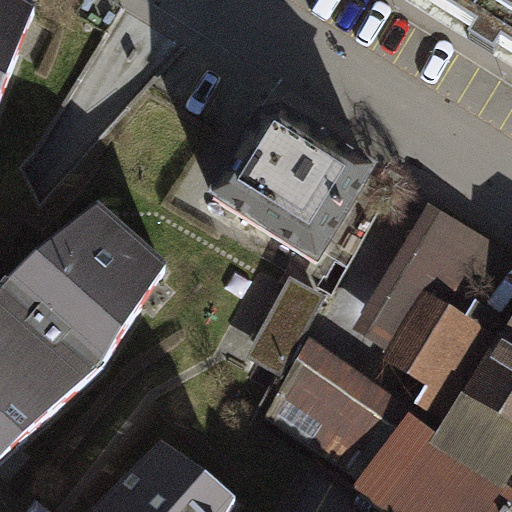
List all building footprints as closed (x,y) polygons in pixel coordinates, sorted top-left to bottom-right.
[(511,0),(424,0),(477,33),(470,45),(494,60),(503,46),(511,51),(511,0)] [(0,103),(34,22),(0,3),(0,103)] [(372,174),(287,123),(263,129),(216,207),(315,267),(372,174)] [(412,417),(311,346),(261,425),(362,489),(354,499),(374,511),(511,511),(511,331),(476,308),(508,257),(434,210),(355,334),(389,356),(382,367),(426,397),(412,417)] [(0,478),(96,387),(162,273),(95,218),(1,297),(0,299),(0,478)] [(330,305),(293,285),(250,363),(287,383),(330,305)] [(232,511),(237,503),(154,447),(94,511),(232,511)]
